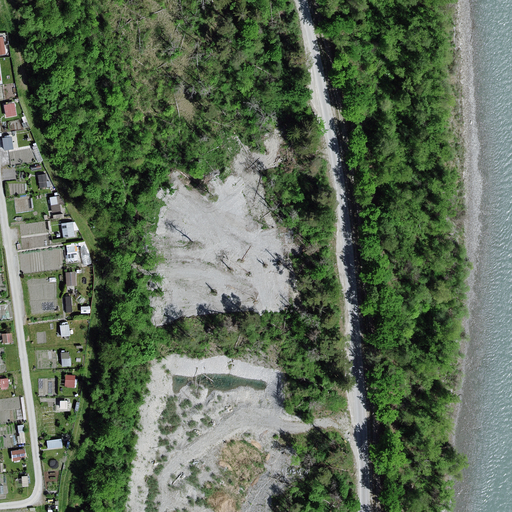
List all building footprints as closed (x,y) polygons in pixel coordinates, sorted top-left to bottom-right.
[(4,101),(6,115),(17,114),(16,100),(4,101)] [(5,148),(15,146),(11,133),(2,135),(5,148)] [(52,208),(62,208),(61,194),(51,195),(52,208)] [(75,218),(62,220),(64,234),(77,232),(75,218)] [(65,372),(65,384),(75,385),(76,372),(65,372)] [(48,445),(63,444),(63,436),(48,437),(48,445)] [(13,457),(26,456),(25,447),(12,448),(13,457)]
